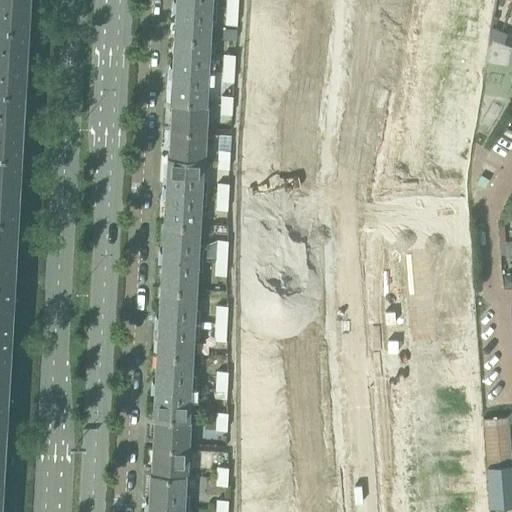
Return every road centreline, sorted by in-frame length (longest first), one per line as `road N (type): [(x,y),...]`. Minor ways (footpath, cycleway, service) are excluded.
road 1 (residential): [(120,511),(148,0)]
road 2 (secondary): [(74,0),(48,511)]
road 3 (residential): [(362,511),(351,345),(365,0)]
road 4 (secondary): [(93,511),(118,0)]
